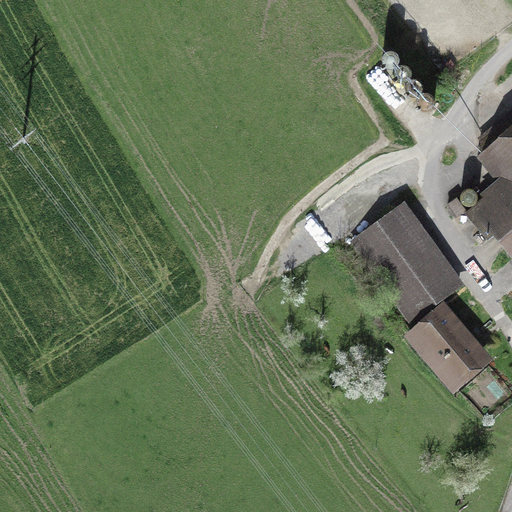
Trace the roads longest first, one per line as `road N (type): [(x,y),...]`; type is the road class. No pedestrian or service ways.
road 1 (track): [(248,290),(296,214),(386,146),(357,95),(359,79),(381,52),(346,0)]
road 2 (unclassified): [(511,48),(442,133),(431,184),(447,238),(511,334)]
